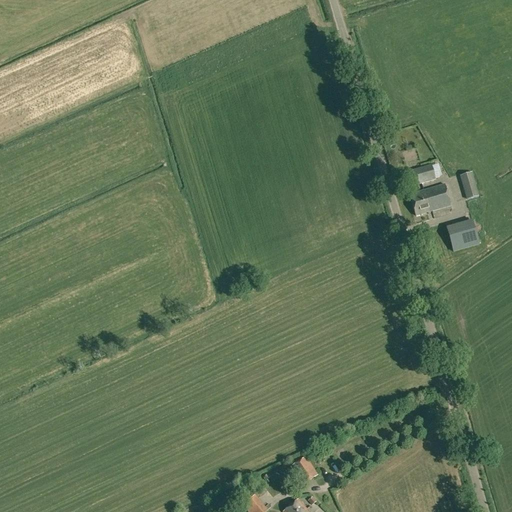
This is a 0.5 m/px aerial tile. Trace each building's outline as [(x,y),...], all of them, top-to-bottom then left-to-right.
[(410,171),(414,186),(435,179),(431,165),(410,171)] [(460,176),(467,200),(479,197),(472,172),(460,176)] [(409,195),(415,216),(451,206),(445,185),(409,195)] [(446,228),(453,252),(479,245),(472,221),(446,228)] [(292,466),(304,484),(317,475),(305,457),(292,466)] [(316,493),(328,488),(324,479),(312,484),(316,493)] [(241,504),(246,510),(259,500),(254,494),(241,504)] [(237,504),(232,498),(227,503),(232,509),(237,504)] [(283,511),(308,511),(298,500),(283,511)]
